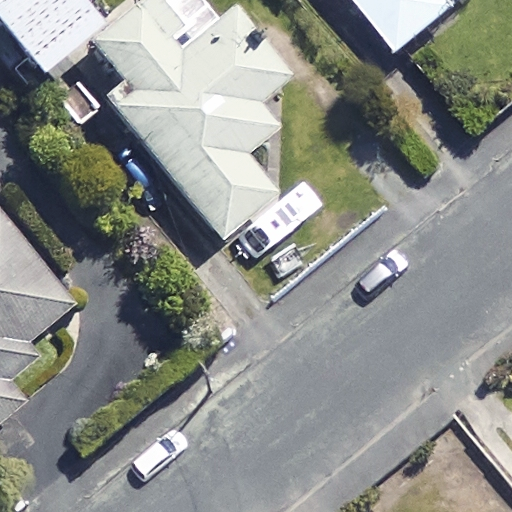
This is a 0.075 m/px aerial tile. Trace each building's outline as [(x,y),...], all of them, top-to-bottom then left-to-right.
[(0,0),(0,50),(18,72),(74,27),(51,0),(0,0)] [(169,29),(146,0),(128,0),(78,41),(115,86),(95,101),(208,241),(264,195),(231,154),(263,128),(243,104),(264,87),(198,6),(169,29)] [(348,0),(396,53),(448,7),(441,0),(348,0)] [(99,77),(67,44),(36,75),(67,107),(99,77)] [(0,416),(13,405),(0,389),(0,380),(25,360),(14,346),(61,307),(0,232),(0,416)]
